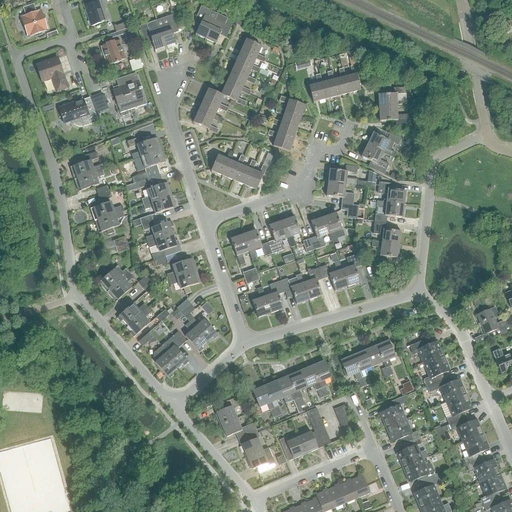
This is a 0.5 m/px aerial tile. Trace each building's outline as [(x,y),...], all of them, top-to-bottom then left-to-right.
[(104,7),(103,2),(101,0),(88,0),(90,4),(84,6),(90,27),(108,21),(104,7)] [(27,38),(48,30),(41,10),(35,12),(33,4),(23,8),(25,15),(20,17),(27,38)] [(195,35),(205,39),(216,14),(210,11),(210,12),(200,7),(193,23),(199,26),(195,35)] [(164,47),(175,43),(172,34),(178,32),(175,22),(181,20),(178,13),(156,21),(164,47)] [(205,39),(215,44),(219,35),(225,38),(232,22),(222,17),(216,14),(205,39)] [(156,21),(150,23),(139,27),(145,43),(151,41),(154,50),(164,47),(156,21)] [(117,26),(119,34),(131,31),(129,22),(117,26)] [(118,61),(126,59),(119,40),(112,43),(112,41),(106,43),(107,44),(100,47),(106,65),(113,63),(113,64),(119,62),(118,61)] [(239,52),(255,59),(263,63),(265,59),(257,55),(261,47),(245,40),(239,52)] [(252,66),(255,59),(239,52),(234,63),(250,70),(258,74),(260,70),(252,66)] [(131,61),(135,71),(146,67),(142,57),(131,61)] [(56,91),(66,88),(62,74),(57,58),(36,65),(41,82),(51,78),(56,91)] [(230,74),(246,81),(253,85),(255,81),(247,77),(250,70),(234,63),(230,74)] [(352,75),(345,77),(349,94),(359,91),(355,75),(356,75),(354,66),(350,67),(352,75)] [(349,94),(345,77),(342,69),(338,70),(340,78),(333,80),(337,97),(349,94)] [(328,81),(321,83),(326,100),(337,97),(333,80),(331,71),(326,73),(328,81)] [(118,90),(113,92),(118,108),(120,113),(144,105),(143,100),(137,80),(135,74),(115,80),(117,87),(118,90)] [(243,88),(246,81),(230,74),(225,85),(241,92),(249,96),(250,92),(243,88)] [(326,100),(321,83),(319,75),(315,76),(317,84),(308,86),(312,103),(326,100)] [(225,85),(220,95),(223,97),(236,102),(235,103),(244,107),(246,103),(238,99),(241,92),(225,85)] [(378,109),(396,108),(406,107),(406,101),(396,102),(396,95),(406,94),(405,87),(393,88),(394,95),(378,95),(378,109)] [(202,102),(218,109),(226,113),(228,108),(220,105),(223,97),(220,95),(207,89),(202,102)] [(107,94),(95,99),(99,112),(112,108),(107,94)] [(287,104),(284,111),(301,117),(304,106),(289,101),(289,100),(280,97),(279,101),(287,104)] [(58,108),(64,124),(72,121),(73,124),(75,125),(77,126),(80,127),(82,127),(83,128),(83,127),(91,124),(90,122),(97,119),(89,98),(82,101),(82,100),(58,108)] [(51,102),(41,105),(44,112),(53,109),(51,102)] [(215,116),(218,109),(202,102),(197,113),(213,120),(221,124),(223,119),(215,116)] [(301,117),(284,111),(276,108),(275,113),(283,116),(280,123),(297,128),(301,117)] [(396,108),(378,109),(379,122),(395,121),(395,127),(407,126),(407,115),(397,115),(396,108)] [(213,120),(197,113),(192,123),(208,130),(208,131),(216,135),(218,130),(210,127),(213,120)] [(279,127),(277,134),(293,139),(297,128),(280,123),(272,120),(271,124),(279,127)] [(293,139),(277,134),(268,131),(267,136),(275,138),(272,147),(288,152),(293,139)] [(367,145),(383,153),(392,157),(394,152),(389,150),(393,143),(398,146),(400,140),(390,135),(387,140),(372,133),(367,145)] [(155,144),(158,143),(156,138),(140,144),(138,138),(126,142),(128,148),(136,145),(138,152),(131,155),(132,160),(158,151),(155,144)] [(379,160),(383,153),(367,145),(361,157),(370,162),(367,167),(383,175),(388,164),(379,160)] [(160,158),(158,151),(132,160),(134,165),(142,163),(144,170),(165,163),(163,157),(160,158)] [(223,176),(229,161),(233,153),(228,151),(225,159),(217,155),(210,171),(223,176)] [(86,162),(70,168),(74,180),(102,170),(100,165),(92,168),(90,161),(98,158),(96,152),(84,156),(86,162)] [(236,164),(229,161),(223,176),(234,181),(240,165),(244,157),(240,156),(236,164)] [(245,186),(251,170),(255,162),(251,160),(247,168),(240,165),(234,181),(245,186)] [(258,173),(251,170),(245,186),(255,190),(261,175),(262,175),(266,167),(262,165),(258,173)] [(110,168),(112,175),(118,173),(116,166),(110,168)] [(329,170),(328,183),(345,185),(366,188),(366,182),(358,181),(358,180),(346,179),(346,173),(357,174),(357,167),(346,166),(345,172),(329,170)] [(74,180),(76,187),(78,192),(98,185),(96,178),(104,176),(102,170),(74,180)] [(145,173),(133,177),(135,183),(147,179),(145,173)] [(147,179),(135,183),(137,189),(149,185),(147,179)] [(387,195),(386,203),(404,205),(406,192),(390,190),(391,184),(378,182),(377,194),(387,195)] [(165,189),(168,188),(167,183),(146,190),(148,197),(141,200),(142,205),(168,196),(165,189)] [(344,194),(345,185),(328,183),(326,197),(342,199),(341,205),(353,206),(354,195),(344,194)] [(107,186),(96,190),(98,196),(109,192),(107,186)] [(109,192),(98,196),(99,202),(111,198),(109,192)] [(170,203),(168,196),(142,205),(144,210),(152,208),(154,214),(175,207),(173,202),(170,203)] [(404,205),(386,203),(376,201),(376,207),(385,208),(384,217),(375,215),(374,222),(386,223),(387,216),(403,218),(404,205)] [(110,202),(90,209),(94,221),(122,212),(120,206),(112,209),(110,202)] [(353,206),(341,205),(341,211),(347,212),(346,219),(357,220),(359,207),(353,206)] [(94,221),(96,228),(98,233),(106,231),(108,237),(114,234),(112,229),(118,227),(116,220),(124,217),(122,212),(94,221)] [(335,214),(322,218),(328,235),(331,245),(337,243),(334,233),(341,231),(335,214)] [(139,220),(132,222),(133,227),(141,225),(153,221),(151,215),(139,219),(139,220)] [(281,222),(287,239),(290,248),(295,247),(292,237),(299,234),(294,218),(281,222)] [(328,235),(322,218),(311,222),(316,237),(309,240),(313,251),(324,247),(321,238),(328,235)] [(153,221),(141,225),(143,231),(150,229),(153,235),(145,238),(147,243),(172,235),(170,228),(173,227),(171,222),(154,227),(153,221)] [(279,241),(287,239),(281,222),(268,226),(273,241),(267,243),(271,255),(282,251),(279,241)] [(385,230),(386,223),(374,222),(373,235),(380,235),(379,243),(399,245),(401,232),(385,230)] [(255,231),(243,235),(249,252),(252,262),(257,260),(253,250),(261,248),(264,257),(271,255),(267,243),(260,246),(255,231)] [(174,242),(172,235),(147,243),(148,249),(156,246),(158,253),(151,255),(153,261),(165,257),(163,251),(179,246),(177,241),(174,242)] [(249,252),(243,235),(230,239),(239,266),(244,264),(241,254),(249,252)] [(124,238),(113,242),(115,248),(127,244),(124,238)] [(309,240),(302,242),(306,254),(313,251),(309,240)] [(399,245),(379,243),(371,242),(371,247),(380,248),(379,256),(370,255),(369,262),(381,263),(382,257),(398,259),(399,245)] [(127,244),(115,248),(117,254),(129,249),(127,244)] [(348,268),(340,271),(346,288),(359,283),(354,269),(360,266),(356,255),(345,259),(348,268)] [(167,263),(165,257),(153,261),(154,267),(167,263)] [(191,265),(194,264),(192,259),(172,266),(174,273),(166,275),(168,281),(193,272),(191,265)] [(325,266),(319,268),(323,280),(329,277),(334,292),(346,288),(340,271),(337,262),(332,263),(335,273),(328,275),(325,266)] [(117,267),(114,269),(98,283),(106,293),(128,273),(125,269),(121,272),(117,267)] [(315,282),(323,280),(319,268),(307,273),(310,282),(303,284),(308,301),(320,297),(315,282)] [(242,273),(244,279),(256,275),(254,269),(242,273)] [(196,279),(193,272),(168,281),(170,286),(177,283),(180,290),(200,283),(198,278),(196,279)] [(132,278),(128,273),(106,293),(115,303),(131,288),(126,283),(132,278)] [(147,275),(137,283),(141,288),(151,280),(147,275)] [(246,284),(258,280),(256,275),(244,279),(246,284)] [(288,279),(280,282),(284,293),(291,291),(296,306),(308,301),(303,284),(299,275),(294,277),(294,278),(288,281),(288,279)] [(155,285),(151,280),(141,288),(145,293),(155,285)] [(278,295),(284,293),(280,282),(270,286),(273,295),(265,298),(271,314),(283,310),(278,295)] [(271,314),(265,298),(261,288),(256,290),(260,299),(252,302),(258,319),(271,314)] [(472,302),(474,307),(481,305),(479,299),(472,302)] [(186,300),(176,309),(180,313),(190,305),(186,300)] [(210,301),(204,306),(211,315),(217,310),(210,301)] [(122,320),(127,326),(147,308),(143,304),(137,309),(132,304),(116,318),(120,322),(122,320)] [(218,336),(204,320),(198,325),(189,314),(194,310),(190,305),(180,313),(181,314),(189,323),(189,322),(206,342),(212,338),(214,340),(218,336)] [(151,313),(147,308),(127,326),(132,331),(129,333),(133,338),(149,323),(144,318),(151,313)] [(507,320),(495,324),(493,319),(498,317),(494,308),(476,316),(485,336),(488,335),(490,340),(511,330),(507,320)] [(170,314),(175,320),(181,314),(180,313),(176,309),(170,314)] [(164,310),(155,318),(159,323),(169,315),(164,310)] [(189,322),(189,323),(185,326),(190,332),(185,337),(199,353),(203,349),(201,347),(206,342),(189,322)] [(178,332),(173,336),(181,345),(186,341),(178,332)] [(149,333),(137,342),(142,347),(153,337),(149,333)] [(177,349),(181,345),(173,336),(168,340),(174,346),(168,351),(163,345),(159,348),(176,369),(182,364),(184,366),(188,362),(177,349)] [(417,351),(423,365),(443,357),(437,342),(429,346),(426,340),(409,347),(412,353),(417,351)] [(388,341),(376,346),(382,362),(394,358),(388,341)] [(406,350),(403,341),(398,343),(401,352),(406,350)] [(364,351),(371,367),(382,362),(376,346),(364,351)] [(159,348),(154,352),(153,353),(153,361),(169,379),(173,376),(171,374),(176,369),(159,348)] [(511,353),(503,358),(500,351),(499,351),(498,350),(492,352),(496,361),(501,374),(511,369),(511,353)] [(364,351),(352,356),(365,386),(369,384),(365,377),(367,376),(365,370),(371,367),(364,351)] [(346,377),(353,374),(356,381),(357,380),(360,388),(365,386),(352,356),(340,361),(346,377)] [(424,381),(427,387),(444,380),(441,375),(449,371),(443,357),(423,365),(429,379),(424,381)] [(311,367),(318,383),(320,389),(324,397),(328,395),(324,387),(326,386),(324,381),(330,378),(323,362),(311,367)] [(311,367),(300,372),(306,388),(318,383),(311,367)] [(300,372),(287,377),(300,406),(304,405),(299,391),(306,388),(300,372)] [(287,377),(276,381),(283,398),(290,395),(298,414),(302,412),(300,406),(287,377)] [(446,403),(465,394),(459,379),(451,383),(449,377),(444,380),(427,387),(429,393),(440,389),(446,403)] [(276,381),(264,386),(271,403),(283,398),(276,381)] [(405,383),(407,387),(403,389),(405,394),(416,391),(413,381),(405,383)] [(259,408),(266,405),(268,411),(269,410),(272,418),(277,416),(273,408),(271,403),(264,386),(252,392),(259,408)] [(471,409),(465,394),(446,403),(452,417),(446,420),(448,425),(466,417),(464,412),(471,409)] [(379,413),(386,428),(405,420),(399,405),(409,401),(406,395),(385,404),(387,410),(379,413)] [(214,415),(219,426),(236,419),(232,409),(238,407),(234,398),(218,405),(220,411),(216,413),(216,414),(214,415)] [(333,410),(336,415),(346,411),(344,406),(333,410)] [(306,413),(308,418),(318,414),(316,408),(306,413)] [(348,416),(346,411),(336,415),(338,421),(348,416)] [(320,419),(318,414),(308,418),(310,423),(320,419)] [(350,422),(348,416),(338,421),(340,426),(350,422)] [(463,443),(482,434),(476,420),(468,423),(466,417),(448,425),(451,431),(456,429),(463,443)] [(241,429),(236,419),(219,426),(224,437),(225,437),(226,438),(235,434),(237,439),(256,432),(253,424),(241,429)] [(322,425),(320,419),(310,423),(313,429),(322,425)] [(411,434),(405,420),(386,428),(392,442),(399,439),(402,445),(419,437),(417,431),(411,434)] [(353,428),(350,422),(340,426),(343,432),(353,428)] [(323,425),(322,425),(313,429),(314,432),(311,433),(310,432),(298,437),(305,454),(317,449),(313,438),(326,432),(323,425)] [(355,432),(353,428),(343,432),(345,437),(355,432)] [(237,439),(245,458),(262,451),(257,439),(259,438),(256,432),(237,439)] [(328,438),(326,432),(313,438),(315,443),(328,438)] [(489,449),(482,434),(463,443),(468,456),(463,459),(465,465),(483,458),(481,452),(489,449)] [(287,461),(305,454),(298,437),(286,442),(284,438),(278,440),(287,461)] [(422,443),(419,437),(402,445),(404,450),(396,453),(402,468),(422,460),(416,446),(422,443)] [(328,438),(315,443),(317,449),(331,443),(328,438)] [(267,449),(262,451),(245,458),(249,468),(251,468),(251,469),(256,467),(259,473),(275,466),(271,458),(267,449)] [(276,459),(279,466),(285,464),(282,456),(276,459)] [(485,463),(483,458),(465,465),(469,473),(474,471),(479,483),(499,474),(493,460),(485,463)] [(416,480),(418,485),(436,478),(430,464),(428,465),(425,459),(422,460),(402,468),(408,483),(416,480)] [(499,474),(479,483),(485,496),(479,499),(482,505),(500,498),(498,493),(505,489),(499,474)] [(362,476),(350,480),(358,498),(370,493),(362,476)] [(413,494),(419,508),(439,500),(433,486),(439,484),(436,478),(418,485),(421,490),(413,494)] [(339,485),(347,503),(358,498),(350,480),(339,485)] [(339,485),(327,490),(335,508),(347,503),(339,485)] [(317,499),(322,511),(325,511),(335,508),(327,490),(315,495),(317,499)] [(492,511),(511,511),(511,504),(510,500),(502,504),(500,498),(482,505),(485,511),(491,509),(492,511)] [(322,511),(317,499),(306,504),(309,511),(322,511)] [(450,511),(447,503),(442,506),(439,500),(419,508),(420,511),(450,511)] [(362,504),(364,510),(370,508),(367,501),(362,504)]
